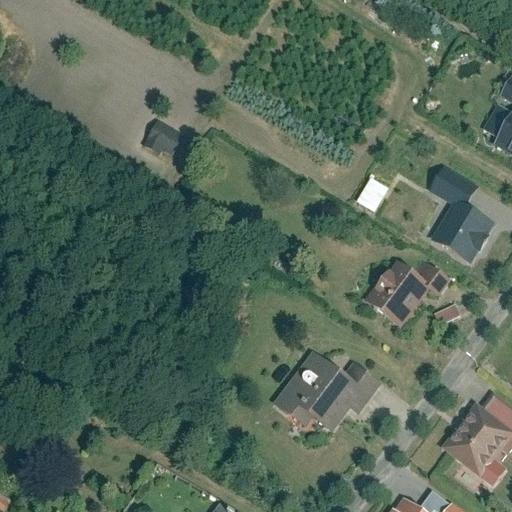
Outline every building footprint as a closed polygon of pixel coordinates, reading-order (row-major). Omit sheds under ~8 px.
[(174,155),(185,134),(155,118),(144,138),(174,155)] [(511,124),(496,149),(511,159),(511,124)] [(353,208),(372,218),(386,193),(368,183),(353,208)] [(494,230),(470,212),(446,243),(470,261),(494,230)] [(370,311),(399,332),(430,289),(401,268),(370,311)] [(441,328),(458,320),(453,310),(436,318),(441,328)] [(334,430),(361,394),(311,357),(269,414),(296,434),(312,413),(334,430)] [(511,403),(499,393),(482,416),(471,409),(441,449),(491,486),(504,468),(488,456),(505,433),(511,438),(511,403)]
